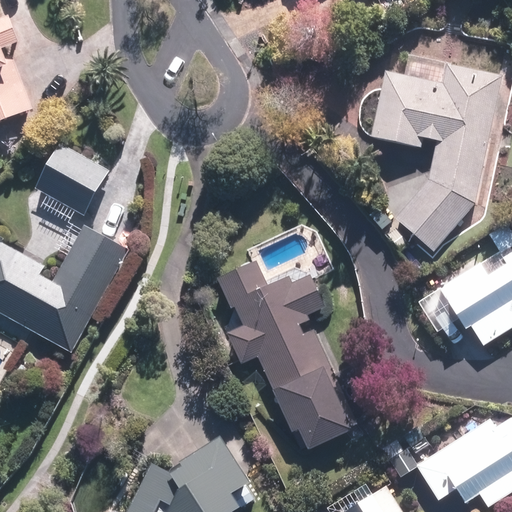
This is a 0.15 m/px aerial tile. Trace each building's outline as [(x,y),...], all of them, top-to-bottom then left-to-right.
[(0,125),(37,110),(16,57),(13,58),(10,50),(27,44),(16,18),(4,22),(0,11),(0,125)] [(479,209),(507,77),(452,65),(448,85),(391,72),(377,138),(427,149),(429,140),(441,142),(429,199),(479,209)] [(41,190),(88,217),(114,172),(66,145),(41,190)] [(511,228),(510,225),(490,236),(500,255),(511,248),(511,228)] [(0,312),(75,354),(132,251),(89,226),(62,275),(6,243),(9,240),(0,234),(0,312)] [(476,328),(488,347),(511,332),(511,256),(508,259),(511,265),(494,277),(486,264),(445,290),(471,331),(476,328)] [(243,265),(245,270),(255,266),(252,261),(243,265)] [(360,424),(319,331),(310,335),(306,325),(315,321),(313,317),(330,309),(316,277),(298,285),(295,278),(273,288),(263,263),(224,281),(237,310),(241,309),(249,327),(232,334),(246,366),(263,358),(280,396),(282,395),(300,435),(307,432),(316,452),(360,432),(357,426),(360,424)] [(223,311),(225,316),(234,312),(231,306),(223,311)] [(511,437),(508,440),(496,420),(421,467),(443,503),(462,491),(471,505),(485,495),(493,508),(511,496),(511,437)] [(422,427),(406,437),(413,448),(429,438),(422,427)] [(242,495),(252,490),(259,485),(230,440),(189,465),(191,469),(179,476),(159,466),(133,511),(251,511),(252,511),(242,495)] [(401,440),(386,450),(393,460),(407,451),(401,440)] [(407,511),(392,487),(351,511),(407,511)] [(249,506),(258,500),(252,490),(242,495),(249,506)]
